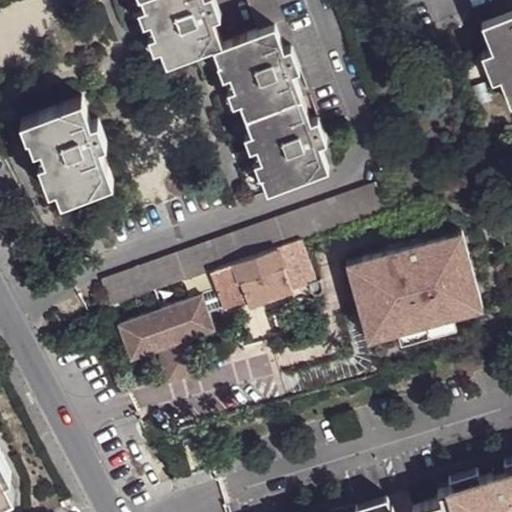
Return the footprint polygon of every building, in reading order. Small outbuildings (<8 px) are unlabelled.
[(144,0),(148,7),(153,22),(157,34),(163,48),(169,64),(215,46),(223,44),(215,18),(222,16),(215,0),(144,0)] [(248,0),(260,28),(285,19),(278,0),(248,0)] [(153,22),(148,7),(141,11),(146,24),(153,22)] [(511,10),(490,18),(500,46),(493,48),(489,50),(499,75),(511,102),(511,101),(511,10)] [(500,46),(490,18),(482,22),(493,48),(500,46)] [(223,44),(215,46),(222,62),(227,60),(231,73),(236,87),(241,101),(253,132),(258,145),(263,158),(267,171),(264,172),(269,188),(330,165),(321,142),(327,138),(320,118),(313,119),(294,70),(301,68),(292,46),(286,49),(277,24),(223,44)] [(163,48),(157,34),(151,38),(155,50),(163,48)] [(499,75),(489,50),(480,53),(491,79),(499,75)] [(227,60),(222,62),(219,64),(224,76),(231,73),(227,60)] [(241,101),(236,87),(230,90),(235,103),(241,101)] [(63,197),(114,179),(102,143),(109,140),(99,118),(92,120),(83,97),(23,120),(29,134),(31,134),(38,131),(43,145),(47,158),(58,184),(63,197)] [(38,131),(31,134),(36,147),(43,145),(38,131)] [(258,145),(253,132),(247,134),(252,149),(258,145)] [(58,184),(47,158),(42,162),(51,187),(58,184)] [(267,171),(263,158),(257,161),(261,173),(264,172),(267,171)] [(342,224),(388,208),(378,182),(104,280),(114,306),(160,290),(183,282),(211,272),(214,271),(237,263),(280,247),(304,238),(305,238),(342,224)] [(461,225),(349,264),(375,338),(403,328),(431,318),(459,309),(487,299),(461,225)] [(237,263),(214,271),(226,307),(237,303),(250,299),(252,304),(303,288),(321,282),(305,238),(304,238),(280,247),(237,263)] [(198,298),(203,312),(211,309),(207,295),(198,298)] [(198,298),(165,309),(176,344),(191,339),(218,329),(211,309),(203,312),(198,298)] [(250,299),(237,303),(239,309),(252,304),(250,299)] [(165,309),(131,321),(136,334),(127,337),(134,358),(161,349),(176,344),(165,309)] [(431,318),(403,328),(407,340),(435,329),(463,320),(459,309),(431,318)] [(122,323),(127,337),(136,334),(131,321),(122,323)] [(191,339),(176,344),(186,377),(201,373),(191,339)] [(176,344),(161,349),(171,381),(186,377),(176,344)] [(0,453),(8,469),(15,465),(0,437),(0,453)] [(0,491),(15,484),(8,469),(0,453),(0,491)] [(465,470),(468,476),(495,468),(493,461),(465,470)] [(445,497),(417,506),(418,511),(511,511),(511,462),(511,463),(495,468),(468,476),(451,481),(452,484),(443,488),(445,497)] [(361,503),(363,511),(366,511),(394,503),(391,494),(361,503)] [(397,511),(394,503),(366,511),(397,511)]
